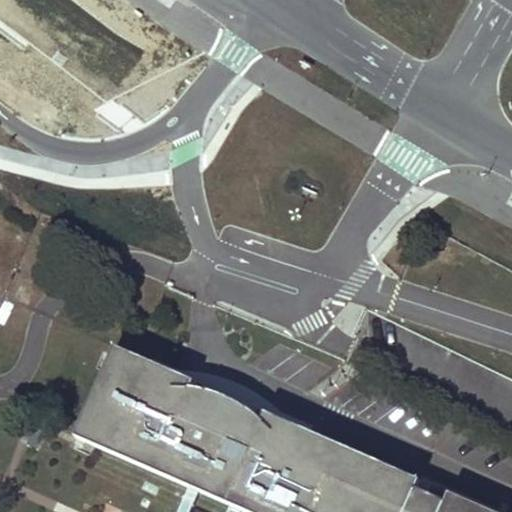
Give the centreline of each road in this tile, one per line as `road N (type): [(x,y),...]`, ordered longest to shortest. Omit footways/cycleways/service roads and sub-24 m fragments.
road 1 (residential): [(294,2),(187,116),(123,149),(67,152),(0,113)]
road 2 (primary): [(294,2),(444,105)]
